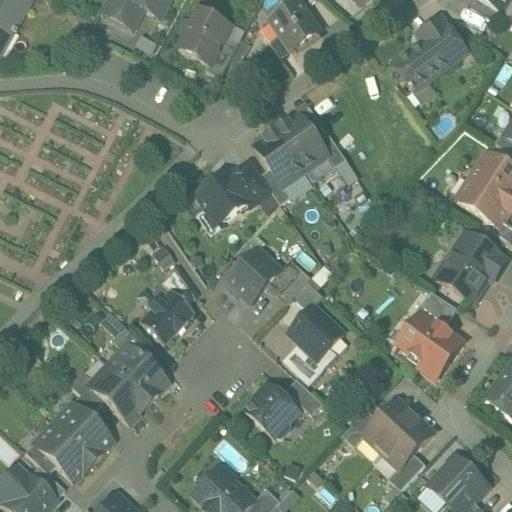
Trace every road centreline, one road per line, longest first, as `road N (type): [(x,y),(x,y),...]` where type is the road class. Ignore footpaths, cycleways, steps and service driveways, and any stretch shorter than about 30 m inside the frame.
road 1 (residential): [(418,0),(223,142),(196,138),(111,90),(65,81),(0,85)]
road 2 (residential): [(167,511),(130,476),(207,392),(223,351)]
road 3 (residential): [(511,475),(444,410),(511,317)]
